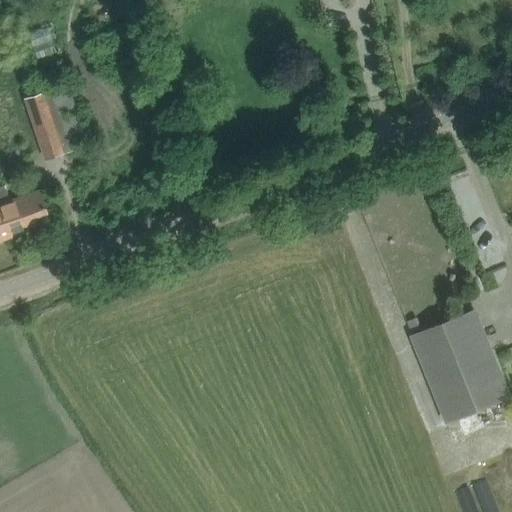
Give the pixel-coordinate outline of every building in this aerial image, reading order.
[(36,63),(61,56),(54,29),(29,36),(36,63)] [(67,87),(28,100),(46,155),(85,142),(67,87)] [(0,200),(13,236),(51,222),(40,191),(10,202),(5,186),(0,187),(0,200)] [(0,240),(13,236),(0,200),(0,240)] [(412,336),(447,422),(511,395),(477,309),(412,336)] [(419,317),(408,321),(411,330),(422,326),(419,317)]
